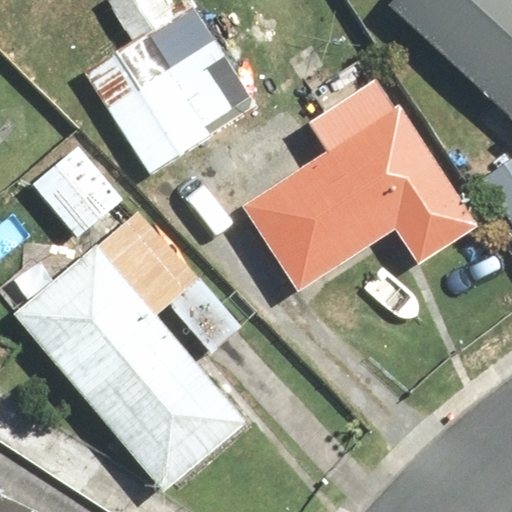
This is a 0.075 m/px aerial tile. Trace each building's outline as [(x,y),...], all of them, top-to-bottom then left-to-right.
[(123,41),(76,72),(144,178),(251,108),(183,2),(164,14),(154,0),(101,0),(98,2),(123,41)] [(511,0),(382,0),(373,10),(511,138),(511,0)] [(388,113),(229,212),(282,296),(379,236),(401,271),(463,233),(388,113)] [(77,145),(25,191),(69,239),(120,193),(77,145)] [(511,155),(470,181),(511,248),(511,155)] [(129,212),(0,318),(0,319),(149,499),(235,429),(145,320),(189,284),(129,212)] [(20,511),(0,502),(0,511),(20,511)]
